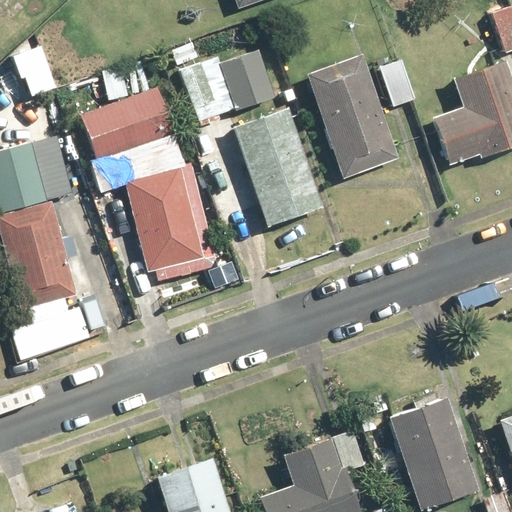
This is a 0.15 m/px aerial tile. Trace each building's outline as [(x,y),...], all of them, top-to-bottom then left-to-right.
[(511,27),(506,8),(483,16),(495,50),(511,44),(511,27)] [(188,78),(201,121),(270,101),(257,57),(188,78)] [(361,57),(308,74),(341,175),(394,157),(361,57)] [(378,66),(392,104),(416,95),(402,58),(378,66)] [(511,140),(511,104),(496,62),(456,77),(466,103),(435,114),(454,163),(511,140)] [(149,92),(81,115),(96,158),(164,134),(149,92)] [(265,223),(323,202),(289,109),(231,130),(265,223)] [(0,155),(0,200),(43,193),(35,149),(0,155)] [(196,169),(121,192),(149,280),(223,258),(196,169)] [(2,220),(24,310),(71,299),(50,209),(2,220)] [(34,326),(42,350),(93,334),(85,310),(34,326)] [(392,422),(415,505),(470,489),(446,406),(392,422)] [(263,498),(268,511),(357,511),(341,469),(339,470),(329,441),(285,456),(295,486),(263,498)] [(163,468),(177,511),(228,511),(210,453),(163,468)] [(508,511),(502,488),(482,495),(487,511),(508,511)]
